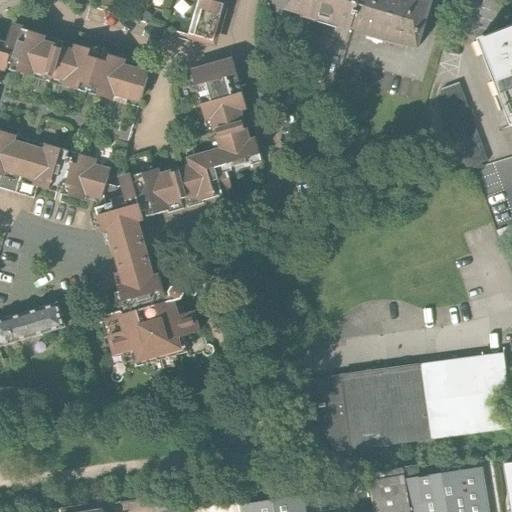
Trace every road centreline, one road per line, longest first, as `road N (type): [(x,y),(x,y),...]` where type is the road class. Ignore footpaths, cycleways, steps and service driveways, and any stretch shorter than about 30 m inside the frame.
road 1 (residential): [(242,43),(281,176),(269,202),(79,255)]
road 2 (residential): [(49,0),(81,25),(171,54)]
